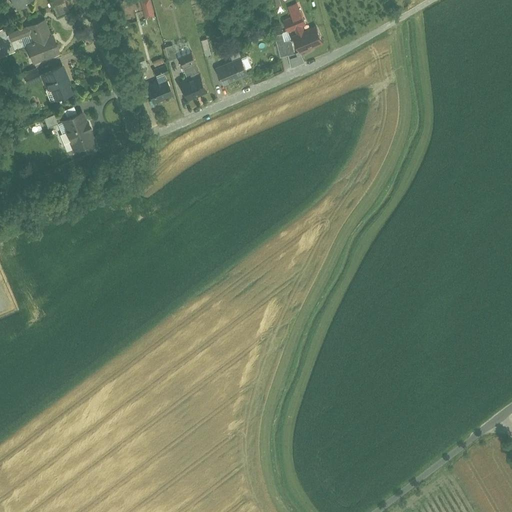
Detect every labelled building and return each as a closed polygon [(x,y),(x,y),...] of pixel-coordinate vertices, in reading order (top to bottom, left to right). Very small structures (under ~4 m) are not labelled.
[(140,0),(146,19),(156,17),(151,0),(140,0)] [(70,13),(66,1),(53,6),(58,17),(70,13)] [(284,21),(289,32),(296,29),(303,27),(307,25),(298,4),(290,8),(293,17),(284,21)] [(4,29),(0,30),(0,55),(13,50),(10,43),(31,34),(34,43),(27,46),(33,62),(60,52),(56,43),(55,44),(45,20),(7,35),(4,29)] [(299,35),(294,37),(301,53),(324,43),(317,27),(305,33),(303,27),(296,29),(299,35)] [(218,51),(224,49),(219,33),(213,35),(218,51)] [(282,58),(289,56),(285,41),(283,33),(276,35),(282,58)] [(208,38),(202,40),(206,55),(212,54),(208,38)] [(293,42),(290,40),(285,41),(289,56),(296,54),(293,42)] [(166,47),(169,60),(177,59),(173,45),(166,47)] [(179,57),(184,68),(197,63),(192,52),(179,57)] [(242,57),(217,68),(224,84),(249,74),(242,57)] [(188,79),(181,83),(188,99),(208,90),(197,63),(184,68),(188,79)] [(63,65),(43,73),(50,89),(46,90),(51,102),(72,93),(66,78),(68,77),(63,65)] [(166,65),(155,70),(158,77),(169,72),(166,65)] [(166,79),(147,87),(154,102),(173,94),(166,79)] [(63,121),(68,118),(65,110),(44,119),(48,127),(63,121)] [(68,118),(63,121),(75,149),(94,141),(82,112),(68,118)]
